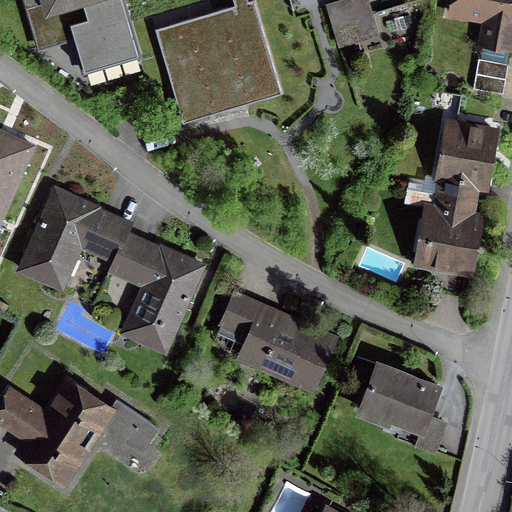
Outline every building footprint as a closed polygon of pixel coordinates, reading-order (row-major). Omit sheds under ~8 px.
[(47,0),(26,6),(38,48),(72,38),(83,72),(136,56),(119,0),(47,0)] [(154,29),(182,122),(282,92),(254,0),(253,0),(248,2),(234,6),(154,29)] [(355,30),(372,25),(364,0),(349,0),(327,7),(339,45),(358,40),(355,30)] [(511,0),(452,0),(450,13),(511,24),(511,0)] [(472,89),(502,95),(507,65),(477,60),(472,89)] [(437,178),(447,180),(474,185),(484,187),(494,132),(447,124),(437,178)] [(0,207),(2,208),(30,147),(0,134),(0,207)] [(437,210),(469,216),(474,185),(447,180),(444,196),(440,195),(437,210)] [(74,240),(114,258),(125,233),(129,224),(54,191),(19,270),(54,285),(74,240)] [(479,218),(469,216),(437,210),(426,208),(416,264),(437,267),(469,273),(479,218)] [(201,267),(125,233),(114,258),(110,268),(151,286),(129,335),(164,350),(201,267)] [(332,339),(308,328),(307,331),(260,310),(261,307),(233,295),(216,332),(246,345),(241,355),(311,386),(332,339)] [(421,430),(437,388),(376,365),(360,407),(421,430)] [(8,390),(0,402),(0,422),(19,435),(23,429),(31,434),(18,454),(62,483),(110,409),(66,380),(44,414),(8,390)] [(145,445),(146,445),(157,429),(141,418),(131,433),(147,443),(145,445)]
